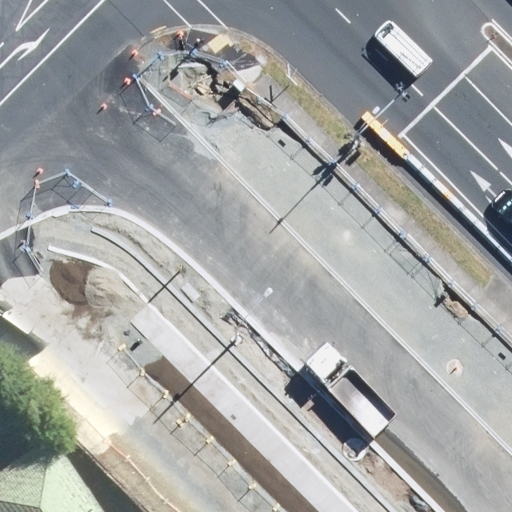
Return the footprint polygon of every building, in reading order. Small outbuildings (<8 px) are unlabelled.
[(256,229),(182,244),(190,284),(96,264),(74,364),(218,396),(334,354),(299,257),(264,270),(256,229)] [(402,272),(361,309),(388,339),(429,302),(402,272)] [(261,502),(271,511),(511,511),(511,499),(498,511),(452,511),(399,457),(449,408),(400,357),(261,502)] [(218,399),(128,488),(152,511),(222,511),(221,510),(275,456),(218,399)] [(102,511),(52,438),(0,472),(0,511),(102,511)]
